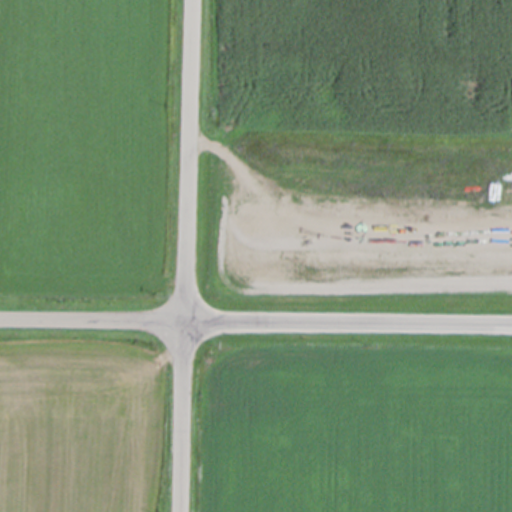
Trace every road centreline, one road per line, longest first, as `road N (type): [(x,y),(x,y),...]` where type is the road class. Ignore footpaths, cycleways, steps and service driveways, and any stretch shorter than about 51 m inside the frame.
road 1 (residential): [(193,0),(181,511)]
road 2 (residential): [(511,326),(0,321)]
